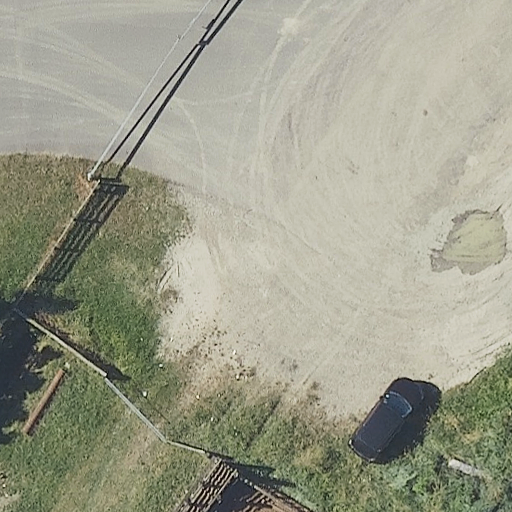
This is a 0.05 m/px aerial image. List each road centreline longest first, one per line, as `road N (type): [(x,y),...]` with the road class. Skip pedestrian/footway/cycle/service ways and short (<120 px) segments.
road 1 (track): [(128,511),(362,170)]
road 2 (unclassified): [(362,170),(483,0)]
